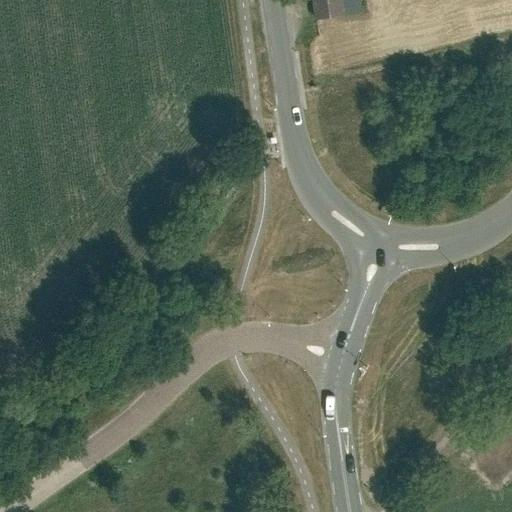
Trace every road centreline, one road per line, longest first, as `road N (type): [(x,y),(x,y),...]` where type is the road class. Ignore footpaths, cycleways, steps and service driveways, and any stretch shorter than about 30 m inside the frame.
road 1 (unclassified): [(8,511),(131,425),(184,367),(216,346),(274,339),(340,357)]
road 2 (primary): [(320,200),(297,156),(274,0)]
road 3 (track): [(387,511),(511,353)]
road 4 (primary): [(349,511),(333,399),(340,357)]
